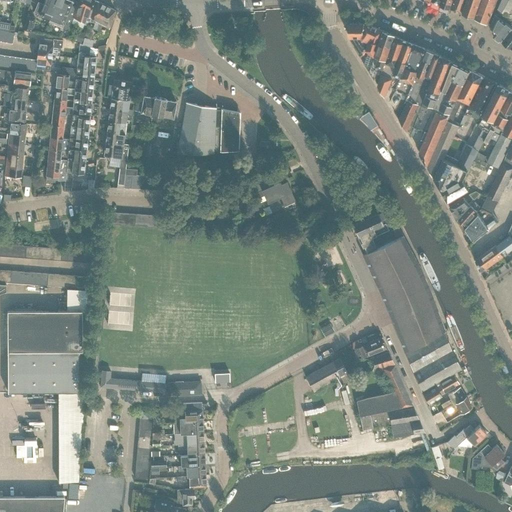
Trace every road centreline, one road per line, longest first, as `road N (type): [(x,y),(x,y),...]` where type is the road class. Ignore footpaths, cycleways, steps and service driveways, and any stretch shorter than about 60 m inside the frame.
road 1 (unclassified): [(328,0),(332,33),(403,148),(511,367)]
road 2 (unclassified): [(382,319),(297,133),(204,49),(195,4)]
road 3 (residential): [(511,448),(477,417),(435,438),(382,319)]
road 4 (tertiary): [(511,71),(351,0)]
road 5 (unclassified): [(382,319),(233,399)]
road 6 (residential): [(166,203),(91,197),(0,210)]
